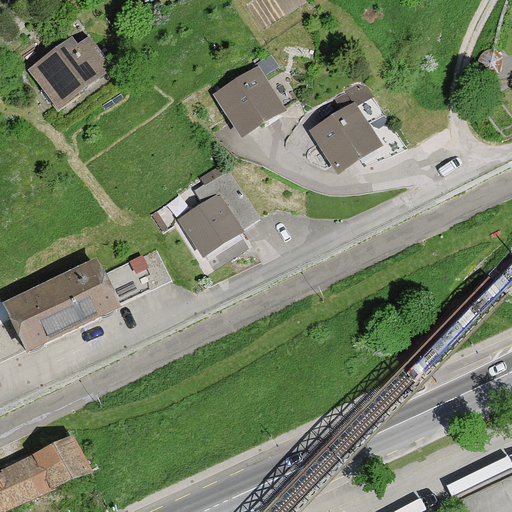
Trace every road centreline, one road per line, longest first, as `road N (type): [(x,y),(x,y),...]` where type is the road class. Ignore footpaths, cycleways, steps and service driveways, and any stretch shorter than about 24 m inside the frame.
road 1 (residential): [(511,179),(0,431)]
road 2 (primary): [(511,376),(213,511)]
